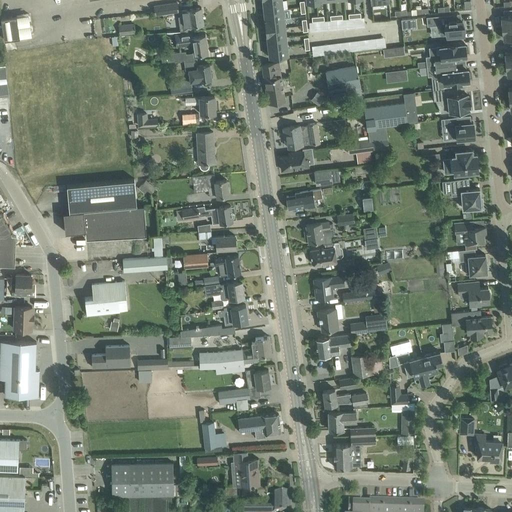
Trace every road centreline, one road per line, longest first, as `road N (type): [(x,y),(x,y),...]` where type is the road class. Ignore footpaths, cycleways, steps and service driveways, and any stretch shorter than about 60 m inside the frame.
road 1 (tertiary): [(309,481),(236,0)]
road 2 (unclassified): [(59,417),(64,389),(52,257),(0,173)]
road 3 (residential): [(510,217),(500,197),(480,0)]
road 4 (residential): [(439,486),(428,414),(466,361),(511,343)]
road 5 (residential): [(439,486),(309,481)]
